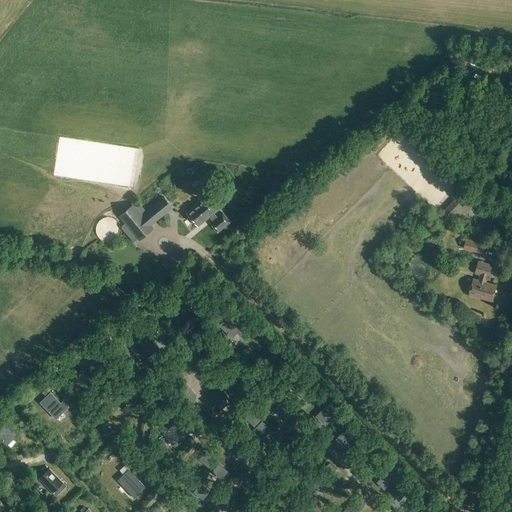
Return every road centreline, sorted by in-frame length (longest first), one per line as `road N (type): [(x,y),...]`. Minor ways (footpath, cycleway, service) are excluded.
road 1 (track): [(461,511),(216,251),(164,239)]
road 2 (unclassified): [(471,511),(511,373)]
